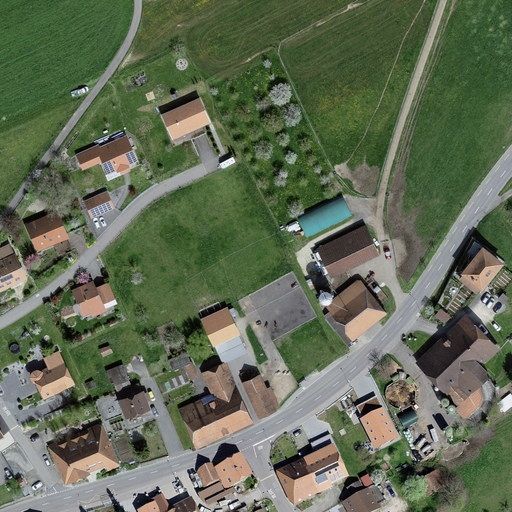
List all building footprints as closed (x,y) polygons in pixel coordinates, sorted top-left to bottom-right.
[(172,138),(210,121),(199,96),(161,113),(172,138)] [(129,163),(138,160),(127,134),(99,146),(95,148),(100,161),(108,179),(120,174),(130,170),(129,166),(130,165),(129,163)] [(98,144),(76,154),(82,169),(100,161),(95,148),(99,146),(98,144)] [(91,218),(115,207),(107,190),(83,200),(91,218)] [(307,237),(352,216),(342,195),(297,216),(298,219),(284,226),(291,240),(305,233),(307,237)] [(25,223),(36,251),(53,244),(57,255),(58,254),(71,249),(66,238),(69,237),(57,210),(47,214),(25,223)] [(365,224),(316,247),(330,277),(379,254),(365,224)] [(335,236),(345,232),(343,227),(333,231),(335,236)] [(0,290),(27,277),(15,252),(14,253),(9,243),(0,246),(0,290)] [(462,274),(458,279),(476,293),(480,289),(482,290),(504,262),(482,245),(460,272),(462,274)] [(323,315),(346,345),(387,313),(359,278),(324,305),(329,311),(323,315)] [(84,320),(107,310),(106,308),(117,303),(107,281),(95,286),(93,279),(71,289),(84,320)] [(327,287),(325,287),(323,288),(321,289),(320,291),(319,293),(319,295),(320,298),(322,299),(324,300),(326,300),(328,300),(330,299),(332,297),(332,294),(332,292),(331,290),(329,288),(327,287)] [(240,334),(227,306),(200,318),(213,346),(214,346),(222,362),(247,351),(239,334),(240,334)] [(445,323),(450,315),(441,308),(435,316),(445,323)] [(500,348),(466,313),(415,361),(457,406),(455,409),(464,418),(468,417),(479,407),(481,405),(482,401),(483,396),(482,392),(480,389),(478,386),(491,373),(483,365),(500,348)] [(113,352),(109,344),(99,348),(103,356),(113,352)] [(75,384),(59,349),(43,357),(47,366),(40,369),(37,368),(31,370),(29,376),(32,381),(35,382),(43,398),(75,384)] [(191,362),(186,352),(168,360),(173,370),(184,365),(190,380),(199,376),(192,362),(191,362)] [(178,408),(196,448),(233,432),(233,433),(254,424),(226,361),(201,372),(204,379),(201,380),(207,394),(200,397),(200,398),(178,408)] [(118,390),(131,385),(131,384),(123,363),(106,370),(110,382),(113,381),(116,391),(118,390)] [(260,373),(241,382),(258,419),(276,410),(275,408),(280,406),(271,385),(267,387),(260,373)] [(390,377),(393,382),(399,378),(397,374),(390,377)] [(410,376),(406,379),(411,386),(415,383),(410,376)] [(298,384),(301,387),(307,382),(304,379),(298,384)] [(96,386),(93,380),(85,383),(88,389),(96,386)] [(144,420),(143,417),(151,414),(150,409),(151,409),(144,389),(141,390),(138,382),(131,384),(131,385),(118,390),(120,398),(119,398),(125,417),(127,417),(130,425),(144,420)] [(497,404),(504,412),(511,405),(511,395),(510,393),(497,404)] [(446,404),(448,403),(449,401),(449,400),(449,398),(448,397),(446,396),(445,395),(443,396),(442,397),(441,398),(440,400),(441,401),(441,403),(443,404),(445,404),(446,404)] [(453,410),(454,410),(455,408),(455,406),(455,405),(454,403),(453,402),(451,402),(449,402),(448,403),(447,405),(447,406),(447,408),(448,409),(449,410),(451,411),(453,410)] [(359,420),(375,451),(398,439),(383,408),(359,420)] [(419,421),(414,410),(397,417),(403,429),(419,421)] [(48,444),(64,484),(85,475),(84,473),(105,464),(107,471),(120,466),(101,422),(75,433),(56,441),(48,444)] [(350,451),(356,448),(349,436),(344,438),(350,451)] [(253,476),(241,453),(213,467),(225,490),(253,476)] [(292,507),(332,488),(315,453),(275,471),(292,507)] [(205,486),(218,480),(211,464),(198,469),(205,486)] [(448,484),(438,469),(416,483),(426,499),(448,484)] [(360,479),(365,488),(374,484),(369,474),(360,479)] [(14,480),(18,488),(24,484),(20,477),(14,480)] [(374,511),(381,508),(379,504),(385,501),(376,485),(369,489),(368,488),(364,490),(359,481),(346,488),(351,497),(341,502),(343,506),(337,509),(338,511),(374,511)] [(220,483),(197,494),(204,508),(235,493),(233,489),(224,493),(220,483)] [(171,511),(169,508),(162,493),(150,500),(152,503),(136,511),(137,511),(171,511)] [(198,511),(191,497),(169,508),(171,511),(198,511)]
